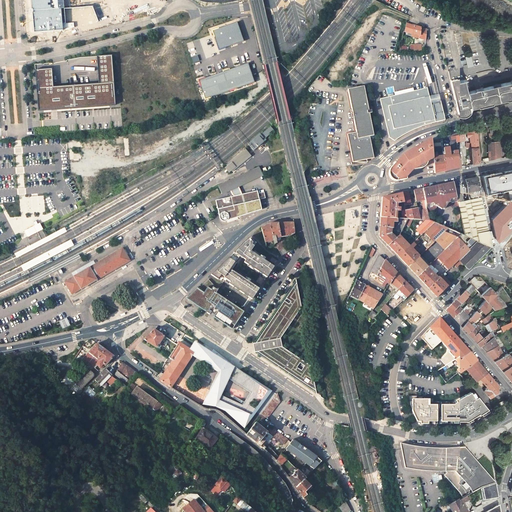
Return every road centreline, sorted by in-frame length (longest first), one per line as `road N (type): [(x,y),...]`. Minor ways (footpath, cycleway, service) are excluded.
road 1 (unclassified): [(21,59),(159,28),(184,32),(194,15)]
road 2 (unclassified): [(194,15),(176,5),(153,21),(20,49)]
road 3 (unclassified): [(3,60),(8,134),(17,134),(25,133),(21,59)]
road 4 (secondary): [(168,302),(253,222),(295,210)]
road 5 (residential): [(295,210),(295,256),(234,348)]
road 6 (residential): [(205,415),(268,460),(313,511)]
road 7 (unclassified): [(439,307),(370,234),(373,190)]
road 8 (residential): [(401,433),(393,374),(403,347),(439,307)]
road 9 (tertiary): [(112,327),(125,358),(205,415)]
road 10 (tertiary): [(205,415),(257,456),(291,511)]
road 11 (unclassified): [(382,183),(511,162)]
